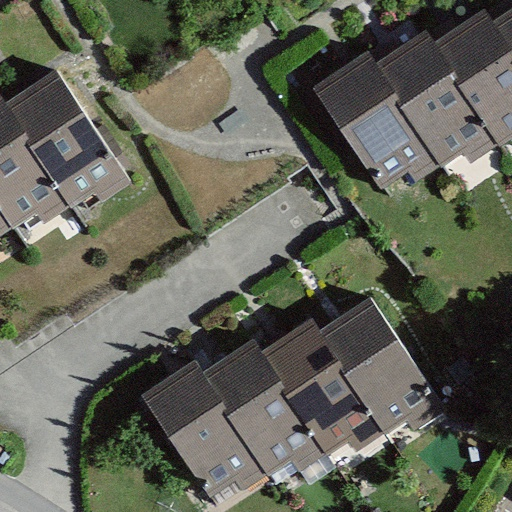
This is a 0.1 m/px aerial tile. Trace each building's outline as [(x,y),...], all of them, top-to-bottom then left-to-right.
[(511,65),(494,37),(486,25),(436,57),(502,160),(507,168),(511,164),(511,65)] [(511,25),(494,37),(511,65),(511,25)] [(436,57),(429,46),(379,78),(448,186),(452,192),(502,160),(436,57)] [(379,78),(372,67),(317,103),(392,221),(448,186),(379,78)] [(59,88),(9,120),(73,219),(80,230),(129,198),(59,88)] [(9,120),(2,108),(0,109),(0,216),(17,243),(22,252),(73,219),(9,120)] [(0,216),(0,254),(17,243),(0,216)] [(369,309),(319,341),(383,440),(389,451),(439,419),(369,309)] [(319,341),(312,330),(261,362),(327,465),(332,473),(383,440),(319,341)] [(261,362),(254,351),(205,382),(273,490),(277,496),(327,465),(261,362)] [(205,382),(198,372),(142,407),(209,511),(238,511),(273,490),(205,382)]
